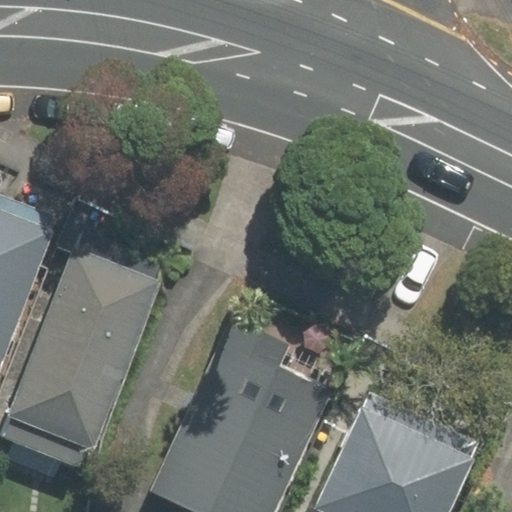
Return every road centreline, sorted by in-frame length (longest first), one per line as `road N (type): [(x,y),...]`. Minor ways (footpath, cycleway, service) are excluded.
road 1 (secondary): [(316,84),(108,21),(0,14)]
road 2 (secondary): [(511,174),(316,84)]
